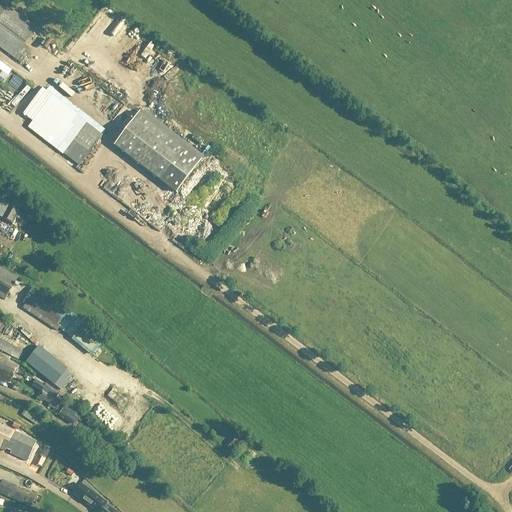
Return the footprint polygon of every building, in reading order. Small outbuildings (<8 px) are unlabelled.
[(0,49),(4,52),(3,53),(20,65),(28,55),(20,49),(35,29),(0,3),(0,49)] [(37,43),(40,37),(33,34),(31,40),(37,43)] [(0,80),(3,82),(10,73),(0,65),(0,80)] [(78,167),(100,138),(43,93),(31,110),(38,115),(28,128),(78,167)] [(95,114),(111,120),(118,102),(101,96),(95,114)] [(0,105),(5,108),(8,102),(0,97),(0,105)] [(148,101),(144,105),(156,115),(160,111),(148,101)] [(175,195),(200,161),(138,114),(112,147),(175,195)] [(131,209),(135,205),(113,186),(110,190),(131,209)] [(71,193),(67,197),(76,204),(80,199),(71,193)] [(0,220),(11,226),(20,208),(0,196),(0,220)] [(254,230),(251,234),(260,242),(264,237),(254,230)] [(0,298),(4,301),(16,280),(0,269),(0,298)] [(111,347),(83,325),(70,315),(32,289),(22,305),(24,306),(22,310),(56,332),(58,329),(71,340),(70,341),(90,358),(91,358),(96,363),(103,354),(105,354),(111,347)] [(0,342),(0,351),(18,361),(21,353),(0,342)] [(0,354),(0,380),(6,383),(17,367),(9,362),(10,360),(0,356),(1,355),(0,354)] [(64,372),(53,386),(59,390),(70,376),(64,372)] [(84,404),(90,395),(69,384),(64,393),(84,404)] [(38,396),(36,399),(42,403),(43,403),(47,406),(47,407),(55,412),(60,403),(55,399),(57,397),(58,395),(45,385),(44,387),(41,390),(38,396)] [(106,393),(127,409),(130,405),(119,396),(121,394),(111,387),(106,393)] [(75,426),(81,417),(73,412),(65,407),(59,416),(68,421),(75,426)] [(26,408),(20,416),(33,425),(39,417),(26,408)] [(481,423),(475,424),(479,437),(485,435),(481,423)] [(22,461),(31,441),(0,427),(0,450),(3,452),(5,450),(10,453),(9,455),(22,461)] [(497,461),(506,453),(503,450),(494,458),(497,461)] [(464,464),(473,454),(470,451),(461,460),(464,464)] [(0,495),(30,508),(35,496),(2,482),(0,485),(0,495)] [(105,505),(80,486),(73,495),(95,511),(112,511),(104,506),(105,505)]
